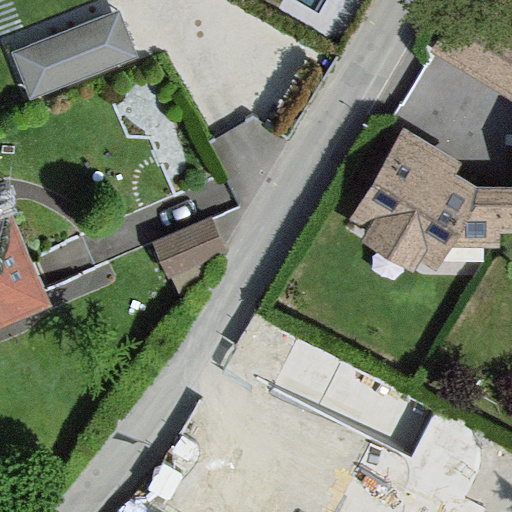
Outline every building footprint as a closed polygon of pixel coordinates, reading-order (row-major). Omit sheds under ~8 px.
[(107,16),(32,45),(48,86),(123,58),(107,16)] [(420,158),(392,142),(377,168),(405,184),(420,158)] [(0,207),(0,320),(13,315),(9,307),(48,290),(10,203),(0,207)] [(226,245),(213,216),(159,240),(173,270),(201,256),(226,245)] [(208,268),(201,256),(173,270),(184,294),(208,268)] [(264,306),(240,354),(306,387),(330,338),(264,306)] [(319,397),(380,426),(405,375),(344,346),(319,397)]
